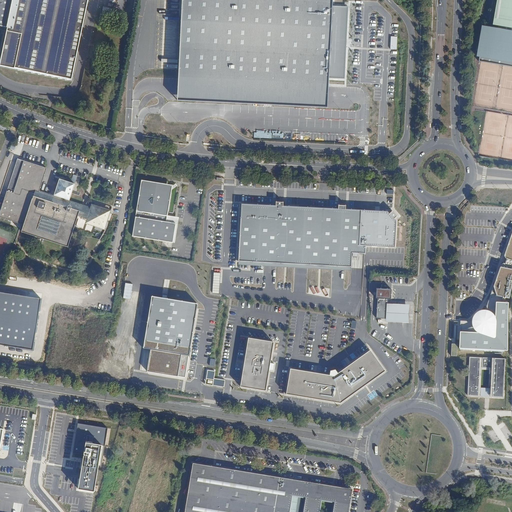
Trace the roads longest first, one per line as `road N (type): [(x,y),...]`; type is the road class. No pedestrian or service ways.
road 1 (secondary): [(0,388),(349,450),(378,469)]
road 2 (secondary): [(379,427),(353,434),(0,379)]
road 3 (tertiary): [(372,169),(171,156),(111,144),(0,103)]
road 4 (secondary): [(444,417),(438,381),(446,236),(459,196)]
road 5 (secondary): [(428,199),(421,390),(407,407)]
road 6 (secondary): [(442,0),(430,145)]
road 7 (secondary): [(459,149),(457,9)]
